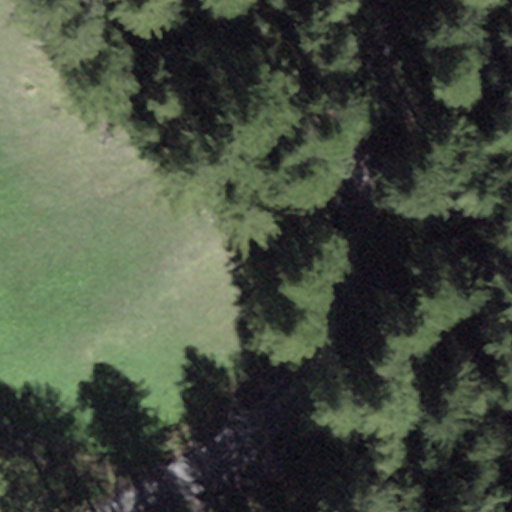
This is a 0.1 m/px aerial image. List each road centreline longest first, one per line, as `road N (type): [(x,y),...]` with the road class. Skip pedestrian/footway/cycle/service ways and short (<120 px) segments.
road 1 (track): [(137,511),(168,503),(305,377),(392,0)]
road 2 (track): [(168,503),(0,434)]
